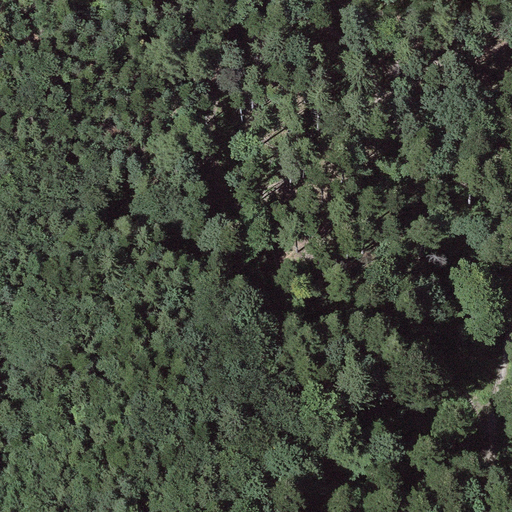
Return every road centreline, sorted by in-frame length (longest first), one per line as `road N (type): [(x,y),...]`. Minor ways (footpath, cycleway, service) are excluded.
road 1 (track): [(485,426),(452,372),(391,343),(267,329),(136,232),(0,217)]
road 2 (track): [(380,91),(495,198),(511,228)]
